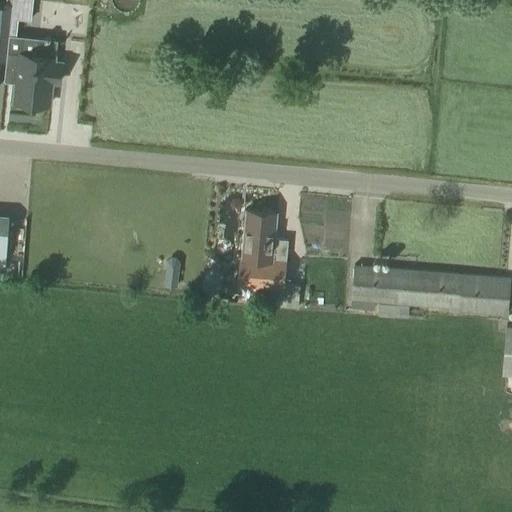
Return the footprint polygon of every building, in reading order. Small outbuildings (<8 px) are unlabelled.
[(18,21),(30,22),(32,0),(12,0),(11,8),(10,20),(18,21)] [(0,22),(0,58),(6,59),(6,52),(10,23),(0,22)] [(53,60),(17,56),(12,102),(19,103),(19,104),(41,107),(41,105),(48,106),(50,84),(56,84),(58,65),(52,64),(53,60)] [(244,240),(243,258),(285,261),(287,243),(272,241),(274,212),(246,210),(244,240)] [(238,257),(234,305),(299,311),(301,290),(283,289),(285,261),(243,258),(238,257)] [(352,267),(350,300),(458,308),(457,312),(506,316),(509,279),(460,276),(352,267)] [(218,291),(222,278),(219,272),(209,269),(203,272),(198,288),(202,293),(211,296),(217,293),(218,291)] [(178,272),(167,271),(165,287),(176,288),(178,272)] [(391,303),(378,302),(377,316),(408,318),(409,304),(391,303)] [(511,327),(505,327),(502,375),(511,375),(511,327)]
